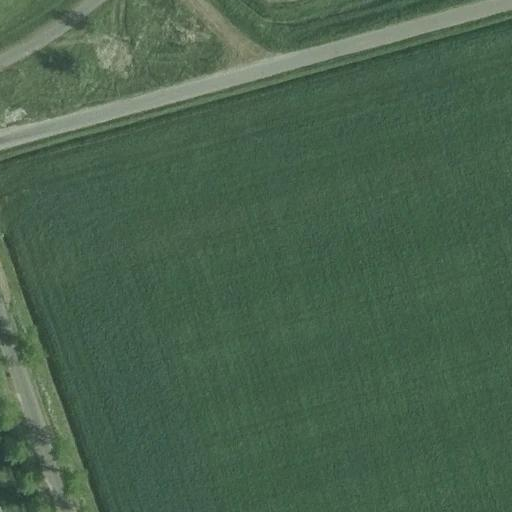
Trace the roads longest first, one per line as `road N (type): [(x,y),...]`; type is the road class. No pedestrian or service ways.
road 1 (unclassified): [(0,141),(511,1)]
road 2 (unclassified): [(67,511),(0,312)]
